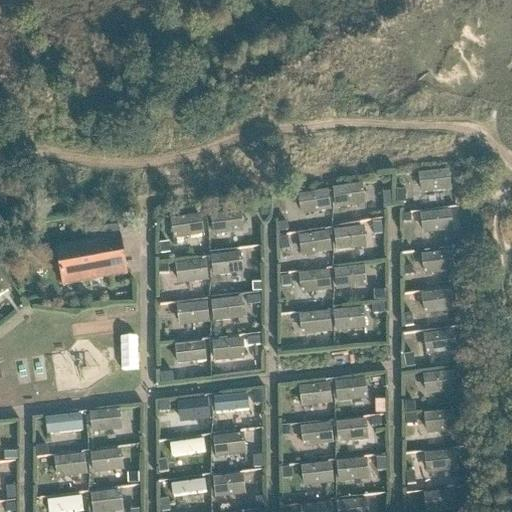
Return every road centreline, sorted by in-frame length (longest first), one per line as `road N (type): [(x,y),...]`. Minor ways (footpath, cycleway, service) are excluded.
road 1 (unknown): [(511,165),(474,133),(355,125),(271,133),(165,163),(27,155),(0,172)]
road 2 (unknown): [(270,386),(266,221)]
road 3 (unknown): [(393,365),(390,218)]
road 4 (unknown): [(393,365),(395,511)]
road 5 (unknown): [(270,386),(271,511)]
road 6 (unknown): [(270,386),(393,365)]
